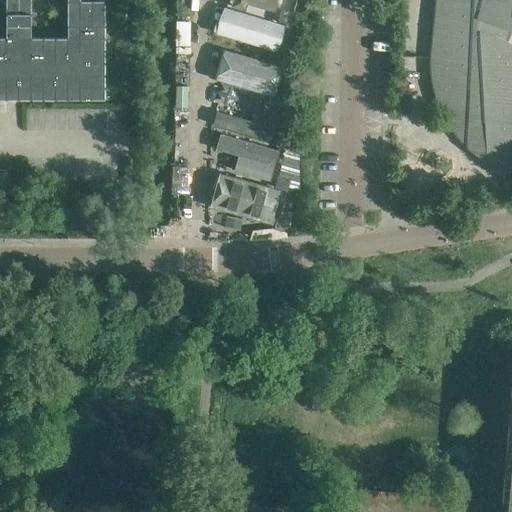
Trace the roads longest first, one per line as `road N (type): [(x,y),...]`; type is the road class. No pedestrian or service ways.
road 1 (unclassified): [(198,259),(511,224)]
road 2 (unclassified): [(202,0),(198,259)]
road 3 (unclassified): [(0,260),(198,259)]
